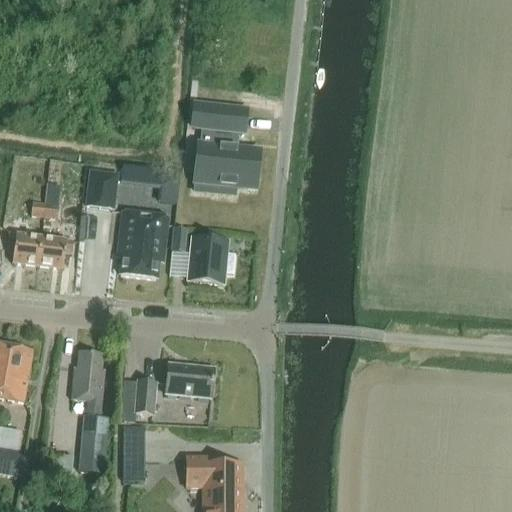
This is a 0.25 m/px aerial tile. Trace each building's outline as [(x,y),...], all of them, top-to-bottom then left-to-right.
[(194,108),(191,132),(199,133),(198,149),(206,150),(204,170),(196,169),(194,193),(212,195),(213,186),(253,190),(257,153),(231,151),(232,136),(241,137),(243,112),(194,108)] [(14,169),(13,188),(32,188),(32,170),(14,169)] [(89,174),(85,210),(113,214),(118,178),(89,174)] [(32,219),(43,221),(44,208),(33,206),(32,219)] [(44,208),(43,221),(55,222),(57,209),(44,208)] [(109,280),(144,283),(146,263),(151,264),(154,220),(109,216),(105,260),(110,260),(109,280)] [(173,232),(171,254),(184,255),(185,233),(173,232)] [(7,237),(5,249),(12,250),(10,267),(36,270),(39,241),(7,237)] [(39,241),(36,270),(61,273),(63,256),(70,257),(71,245),(39,241)] [(187,281),(186,285),(223,288),(225,276),(221,275),(223,257),(226,257),(228,245),(191,241),(189,255),(187,281)] [(225,276),(232,277),(234,257),(226,257),(225,276)] [(0,402),(22,406),(31,353),(0,347),(0,402)] [(99,405),(102,375),(99,375),(101,358),(77,356),(75,372),(73,372),(70,402),(86,404),(99,405)] [(211,402),(214,372),(168,368),(166,398),(211,402)] [(156,419),(159,386),(139,385),(139,386),(124,384),(121,417),(123,417),(122,425),(135,427),(136,418),(156,419)] [(86,404),(85,419),(98,420),(99,405),(86,404)] [(85,419),(83,418),(77,476),(102,478),(107,421),(98,420),(85,419)] [(144,431),(122,432),(123,485),(144,485),(144,431)] [(0,476),(13,478),(17,453),(0,449),(0,476)] [(51,484),(74,485),(75,457),(52,457),(51,484)] [(242,511),(243,468),(226,468),(226,461),(186,460),(186,491),(202,492),(202,511),(242,511)]
